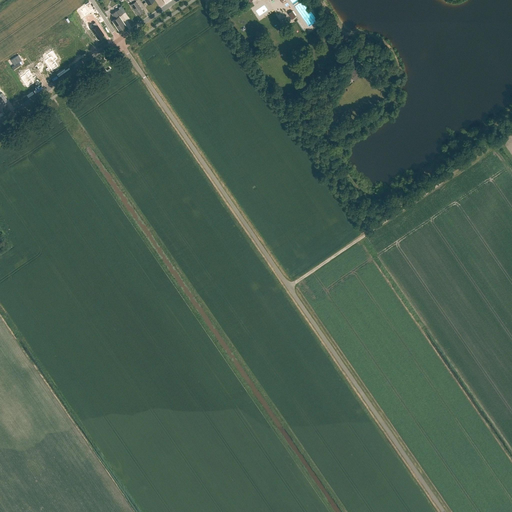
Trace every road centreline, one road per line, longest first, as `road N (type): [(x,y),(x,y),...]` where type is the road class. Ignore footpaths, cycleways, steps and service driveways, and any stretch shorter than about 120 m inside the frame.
road 1 (unclassified): [(442,511),(118,39)]
road 2 (track): [(288,286),(454,171)]
road 3 (unclassified): [(0,122),(118,39)]
